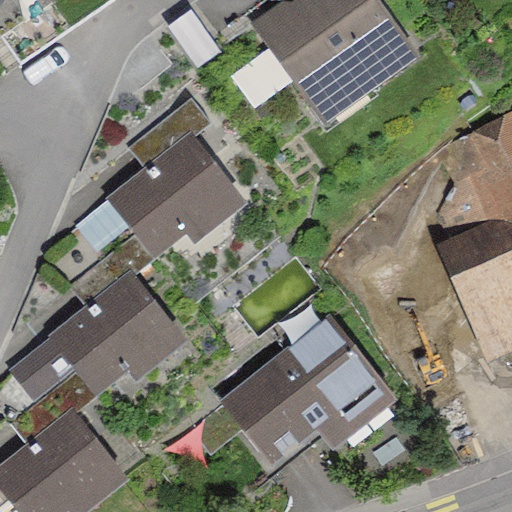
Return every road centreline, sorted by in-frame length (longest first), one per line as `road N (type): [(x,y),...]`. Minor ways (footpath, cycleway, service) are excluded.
road 1 (residential): [(0,299),(114,28)]
road 2 (residential): [(114,28),(0,105)]
